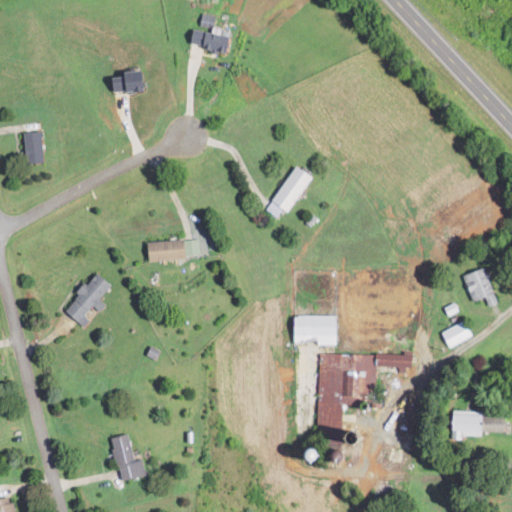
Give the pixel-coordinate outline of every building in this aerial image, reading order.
[(219,15),(205,12),(202,25),(216,28),(219,15)] [(192,45),(232,52),(235,35),(195,28),(192,45)] [(113,75),(116,93),(153,87),(150,70),(113,75)] [(46,162),(45,131),(26,132),(27,162),(46,162)] [(314,175),(296,164),(267,209),(278,216),(283,207),(290,212),(314,175)] [(202,256),(201,237),(150,241),(151,259),(202,256)] [(474,301),(489,297),(491,305),(499,303),(489,267),(466,274),(474,301)] [(67,310),(83,323),(97,306),(103,310),(108,303),(103,299),(115,283),(99,270),(67,310)] [(341,314),(299,315),(299,340),(321,339),(321,344),(341,344),(341,314)] [(476,335),(468,319),(445,331),(453,346),(476,335)] [(382,351),(381,366),(409,368),(409,367),(417,368),(418,353),(382,351)] [(346,429),(347,396),(360,396),(362,354),(323,353),(320,428),(346,429)] [(460,431),(490,433),(490,429),(509,431),(510,414),(462,411),(460,431)] [(145,458),(138,460),(131,433),(113,438),(125,481),(149,474),(145,458)] [(0,511),(17,511),(13,495),(0,498),(0,511)]
